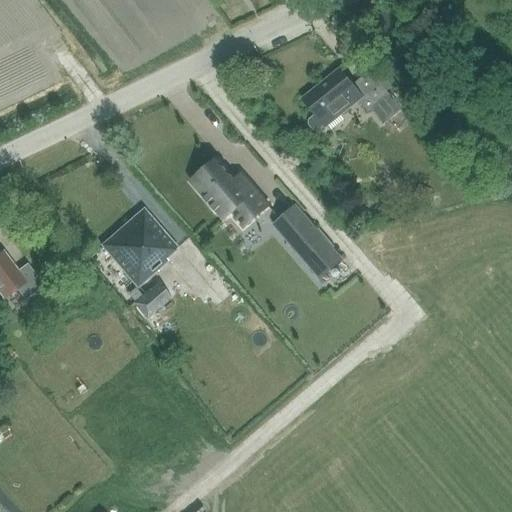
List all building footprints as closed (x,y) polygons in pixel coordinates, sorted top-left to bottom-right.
[(309,125),(313,131),(319,132),(324,127),(325,129),(359,102),(367,112),(389,95),(371,71),(355,84),(342,68),(303,100),(315,115),(309,120),(309,125)] [(244,228),(269,206),(241,174),(235,180),(216,158),(188,182),(219,217),(228,210),(244,228)] [(427,202),(432,190),(421,186),(416,198),(427,202)] [(165,259),(176,250),(143,212),(101,247),(136,287),(167,261),(165,259)] [(303,215),(287,228),(298,241),(292,246),(321,279),(342,261),(303,215)] [(33,223),(23,228),(34,249),(44,244),(33,223)] [(269,297),(307,274),(288,242),(250,265),(269,297)] [(0,253),(0,294),(3,299),(17,289),(25,300),(43,286),(27,264),(18,271),(3,251),(0,253)] [(145,318),(171,296),(158,282),(133,304),(145,318)] [(10,350),(0,357),(0,366),(3,370),(16,358),(10,350)]
